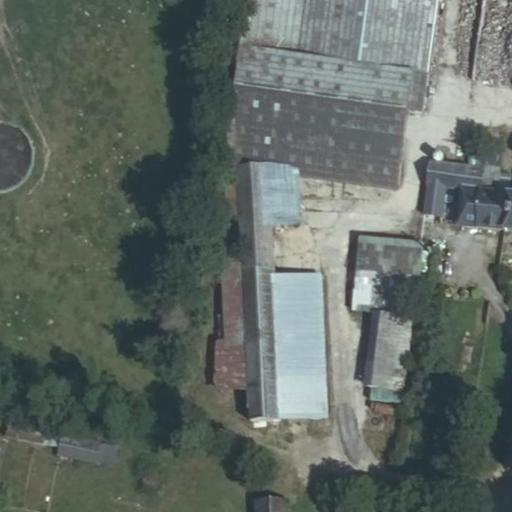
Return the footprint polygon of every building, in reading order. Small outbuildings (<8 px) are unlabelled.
[(251,0),(245,49),(297,56),(304,0),(251,0)] [(304,0),(297,56),(432,75),(441,0),(304,0)] [(297,56),(245,49),(226,185),(228,199),(242,199),(243,220),(244,256),(247,342),(228,342),(216,343),(218,394),(251,393),(253,425),(330,421),(323,278),(279,279),(277,230),(305,229),(302,180),(399,193),(401,180),(404,158),(411,111),(427,113),(432,75),(297,56)] [(401,180),(483,193),(487,172),(404,158),(401,180)] [(511,195),(484,193),(482,229),(511,231),(511,195)] [(228,221),(243,220),(242,199),(228,199),(228,221)] [(427,247),(366,241),(359,312),(420,318),(427,247)] [(228,342),(247,342),(244,256),(225,257),(228,342)] [(10,440),(62,452),(65,439),(13,427),(10,440)] [(99,467),(100,464),(104,447),(65,439),(62,452),(61,458),(99,467)] [(100,464),(109,466),(113,449),(104,447),(100,464)]
